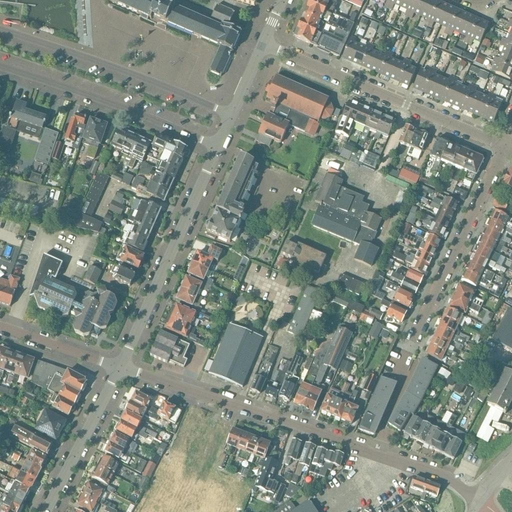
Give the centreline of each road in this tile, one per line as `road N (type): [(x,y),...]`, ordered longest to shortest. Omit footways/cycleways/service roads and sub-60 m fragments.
road 1 (residential): [(479,498),(450,480),(119,367)]
road 2 (residential): [(261,43),(502,145)]
road 3 (residential): [(398,369),(502,145)]
road 4 (residential): [(229,116),(0,33)]
road 5 (tertiary): [(217,145),(119,367)]
road 6 (residential): [(0,66),(217,145)]
road 7 (tertiary): [(119,367),(44,511)]
road 8 (residential): [(119,367),(0,328)]
